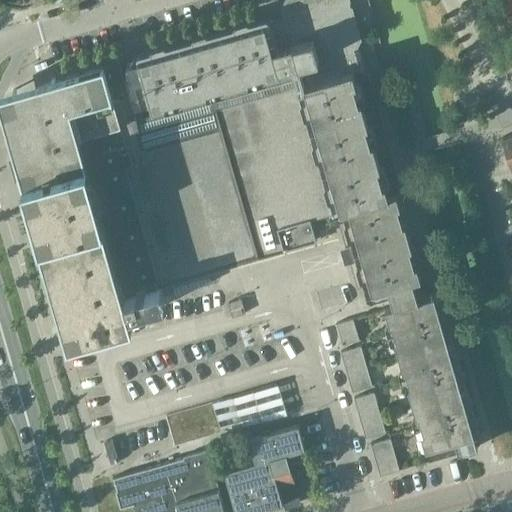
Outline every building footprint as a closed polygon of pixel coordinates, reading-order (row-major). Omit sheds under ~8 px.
[(287,0),(282,11),(284,18),(282,18),(284,24),(302,19),(350,5),(348,0),(287,0)] [(350,5),(302,19),(314,62),(353,51),(353,50),(360,38),(350,5)] [(7,91),(0,93),(0,102),(1,105),(16,157),(22,180),(24,186),(62,321),(68,341),(79,338),(101,332),(127,324),(133,323),(131,316),(130,311),(151,305),(151,304),(165,300),(165,299),(161,286),(161,285),(180,280),(317,240),(311,220),(338,212),(339,214),(341,213),(349,211),(350,216),(352,223),(354,230),(356,236),(358,243),(360,250),(362,258),(364,265),(366,271),(368,278),(370,285),(372,293),(421,279),(415,257),(409,236),(403,215),(396,194),(389,196),(383,176),(377,155),(371,134),(365,113),(359,92),(353,72),(359,70),(355,57),(353,50),(353,51),(314,62),(302,19),(284,24),(282,18),(264,23),(243,29),(232,32),(223,35),(202,41),(181,47),(160,53),(140,59),(127,62),(131,76),(141,111),(154,107),(173,102),(174,104),(142,118),(137,121),(125,78),(121,64),(112,67),(106,69),(104,64),(103,64),(65,75),(60,76),(56,77),(8,91),(7,91)] [(359,70),(353,72),(359,92),(365,113),(371,134),(377,155),(383,176),(389,196),(396,194),(401,186),(369,76),(359,70)] [(511,172),(511,134),(502,138),(511,172)] [(350,216),(338,220),(340,226),(352,223),(350,216)] [(352,223),(340,226),(342,233),(354,230),(352,223)] [(354,230),(342,233),(344,240),(356,236),(354,230)] [(356,236),(344,240),(345,246),(346,247),(358,243),(356,236)] [(362,258),(350,261),(352,268),(364,265),(362,258)] [(364,265),(352,268),(354,275),(366,271),(364,265)] [(366,271),(354,275),(356,282),(368,278),(366,271)] [(368,278),(356,282),(358,288),(370,285),(368,278)] [(470,437),(474,436),(434,295),(421,299),(420,297),(418,298),(417,294),(410,290),(393,295),(391,299),(393,307),(385,309),(426,450),(470,437)] [(233,317),(246,313),(241,299),(228,302),(233,317)] [(353,318),(345,321),(348,331),(356,329),(353,318)] [(339,334),(348,331),(345,321),(336,323),(339,334)] [(356,329),(348,331),(351,342),(359,340),(356,329)] [(342,344),(351,342),(348,331),(339,334),(342,344)] [(351,348),(353,356),(354,358),(364,356),(361,346),(351,348)] [(343,359),(353,356),(351,348),(341,351),(343,359)] [(355,364),(354,358),(353,356),(343,359),(345,367),(355,364)] [(357,369),(367,366),(364,356),(354,358),(355,364),(357,369)] [(355,364),(345,367),(348,375),(358,373),(357,369),(355,364)] [(367,366),(357,369),(358,373),(359,379),(370,376),(367,366)] [(360,381),(359,379),(358,373),(348,375),(350,384),(360,381)] [(370,376),(359,379),(360,381),(362,389),(372,386),(370,376)] [(352,392),(362,389),(360,381),(350,384),(352,392)] [(219,400),(165,416),(175,447),(285,415),(284,414),(285,414),(281,403),(280,397),(277,387),(276,385),(276,384),(219,400)] [(367,405),(377,402),(374,392),(364,395),(366,403),(367,405)] [(356,406),(366,403),(364,395),(354,398),(356,406)] [(370,415),(380,412),(377,402),(367,405),(369,411),(370,415)] [(369,411),(367,405),(366,403),(356,406),(359,414),(369,411)] [(369,411),(359,414),(361,422),(371,419),(370,415),(369,411)] [(380,412),(370,415),(371,419),(373,425),(383,422),(380,412)] [(371,419),(361,422),(363,430),(373,427),(373,425),(371,419)] [(373,425),(373,427),(376,435),(386,432),(383,422),(373,425)] [(224,470),(235,511),(253,511),(284,503),(282,496),(297,492),(290,464),(308,459),(299,424),(248,438),(255,462),(224,470)] [(366,438),(376,435),(373,427),(363,430),(366,438)] [(470,437),(426,450),(429,462),(473,449),(470,437)] [(390,438),(381,441),(384,451),(393,449),(390,438)] [(374,454),(384,451),(381,441),(371,443),(374,454)] [(397,459),(393,449),(384,451),(387,462),(397,459)] [(377,465),(387,462),(384,451),(374,454),(377,465)] [(225,511),(219,488),(215,489),(205,452),(184,457),(113,477),(117,490),(116,490),(121,508),(132,504),(134,507),(136,510),(138,511),(225,511)] [(397,459),(387,462),(390,473),(400,470),(397,459)] [(380,475),(390,473),(387,462),(377,465),(380,475)]
